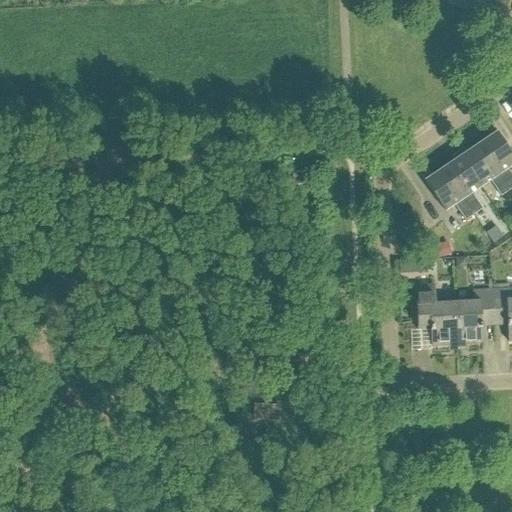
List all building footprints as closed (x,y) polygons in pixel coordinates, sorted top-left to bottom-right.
[(478,144),(509,191),(511,188),(511,174),(507,168),(511,164),(511,154),(494,129),(488,133),(490,136),(478,144)] [(458,153),(480,186),(490,180),(501,196),(509,191),(478,144),(466,152),(464,149),(458,153)] [(443,168),(473,214),(482,208),(471,192),(480,186),(458,153),(452,157),(455,160),(443,168)] [(454,204),(465,220),(473,214),(443,168),(430,176),(428,173),(422,177),(444,210),(454,204)] [(292,173),(292,186),(306,185),(306,173),(292,173)] [(495,227),(485,234),(491,244),(501,237),(495,227)] [(464,259),(455,260),(455,269),(463,269),(465,267),(464,259)] [(409,261),(398,262),(398,275),(409,274),(409,261)] [(492,290),(494,326),(506,325),(507,342),(511,341),(511,298),(511,289),(492,290)] [(455,302),(457,345),(482,344),(481,326),(494,326),(492,290),(472,290),(473,301),(455,302)] [(430,329),(431,346),(457,345),(455,302),(435,303),(435,293),(415,294),(417,330),(430,329)] [(254,419),(278,421),(278,406),(254,405),(254,419)]
